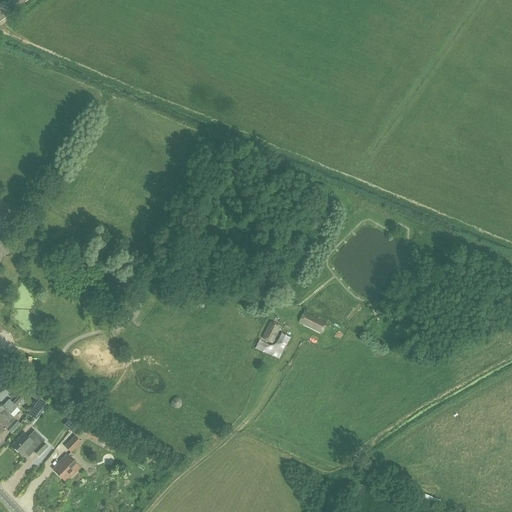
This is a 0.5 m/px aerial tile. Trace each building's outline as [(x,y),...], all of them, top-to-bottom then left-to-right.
[(299,323),(322,334),(327,323),(304,312),(299,323)] [(262,339),(273,344),(281,327),(271,321),(262,339)] [(52,376),(54,385),(62,383),(60,374),(52,376)] [(4,388),(10,394),(17,386),(11,380),(4,388)] [(30,395),(37,400),(41,394),(34,390),(30,395)] [(20,395),(13,402),(16,406),(23,398),(20,395)] [(0,415),(13,402),(9,399),(1,408),(0,409),(0,415)] [(33,408),(39,413),(46,403),(40,399),(33,408)] [(13,402),(0,415),(0,433),(0,434),(6,428),(11,434),(21,424),(11,414),(18,407),(16,406),(13,402)] [(82,434),(86,422),(79,420),(76,432),(82,434)] [(107,442),(110,437),(108,436),(109,435),(91,425),(86,434),(104,444),(105,441),(107,442)] [(43,442),(45,440),(34,430),(28,437),(24,433),(12,446),(22,455),(24,452),(29,456),(34,451),(39,456),(48,446),(43,442)] [(64,446),(70,452),(81,442),(75,435),(64,446)] [(54,470),(66,481),(72,475),(73,476),(77,471),(80,467),(68,455),(54,470)]
